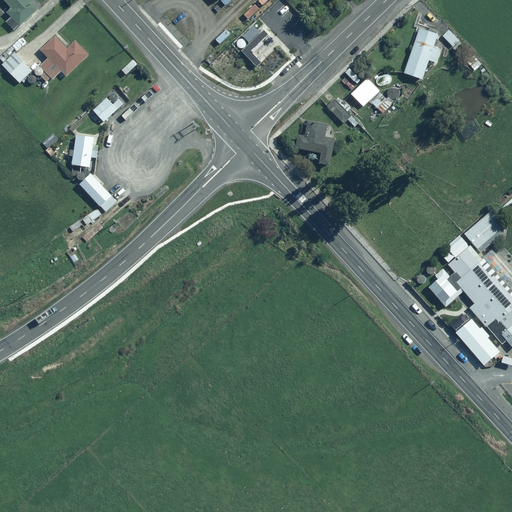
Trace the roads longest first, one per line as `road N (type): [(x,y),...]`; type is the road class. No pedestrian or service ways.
road 1 (tertiary): [(243,141),(511,434)]
road 2 (tertiary): [(0,351),(122,262),(243,141)]
road 3 (unclassified): [(243,141),(386,0)]
road 4 (tertiary): [(113,0),(243,141)]
